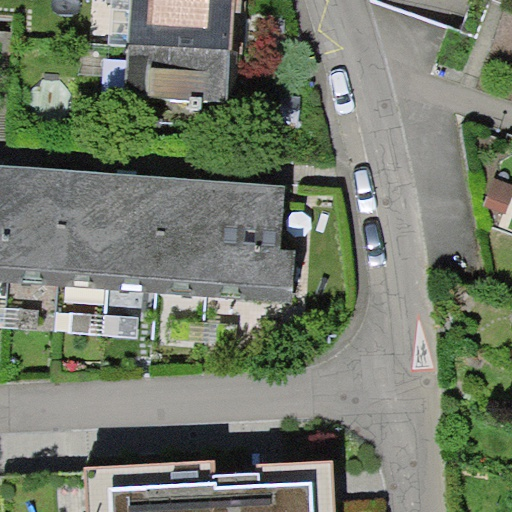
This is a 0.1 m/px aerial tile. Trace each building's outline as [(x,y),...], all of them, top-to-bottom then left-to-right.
[(238,0),(131,0),(129,42),(235,49),(238,0)] [(232,103),(235,49),(129,42),(125,97),(232,103)] [(18,166),(0,164),(0,280),(9,281),(18,166)] [(69,170),(18,166),(9,281),(60,285),(69,170)] [(116,173),(69,170),(60,285),(107,289),(116,173)] [(162,177),(116,173),(107,289),(153,292),(162,177)] [(216,181),(162,177),(153,292),(207,296),(216,181)] [(285,186),(216,181),(207,296),(293,303),(297,250),(280,249),(285,186)] [(215,458),(86,464),(88,511),(335,511),(333,454),(258,458),(258,470),(216,472),(215,458)]
